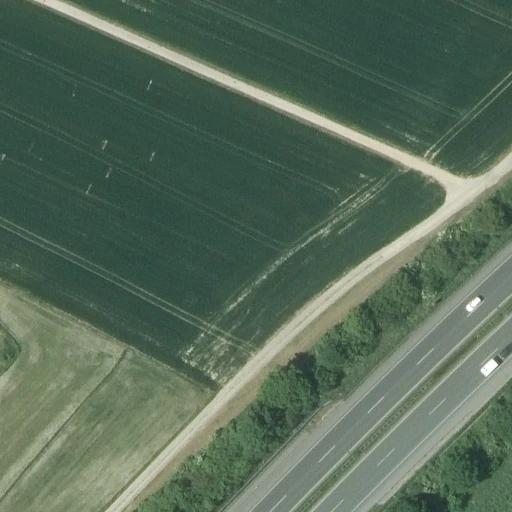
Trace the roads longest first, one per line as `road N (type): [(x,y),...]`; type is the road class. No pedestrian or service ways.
road 1 (track): [(114,511),(351,283),(475,192)]
road 2 (track): [(35,0),(475,192)]
road 3 (motorway): [(511,310),(301,511)]
road 4 (motorway): [(372,511),(511,372)]
